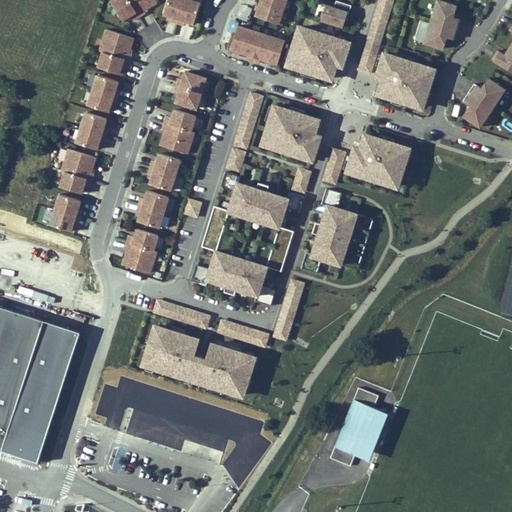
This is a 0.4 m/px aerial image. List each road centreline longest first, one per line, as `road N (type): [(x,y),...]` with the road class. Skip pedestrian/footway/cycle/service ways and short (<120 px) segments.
road 1 (residential): [(177,297),(269,318),(341,100)]
road 2 (residential): [(117,279),(100,268),(97,240),(155,55),(170,47),(207,56)]
road 3 (residential): [(249,69),(177,297)]
road 4 (residential): [(55,475),(117,279)]
road 5 (residential): [(434,128),(453,63),(501,0)]
